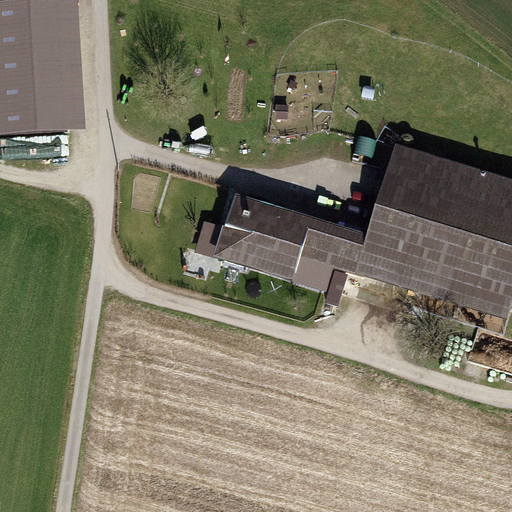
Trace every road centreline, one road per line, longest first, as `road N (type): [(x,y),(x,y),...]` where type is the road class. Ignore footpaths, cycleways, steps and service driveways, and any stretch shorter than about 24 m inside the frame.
road 1 (unclassified): [(98,0),(105,242),(67,511)]
road 2 (track): [(102,282),(511,402)]
